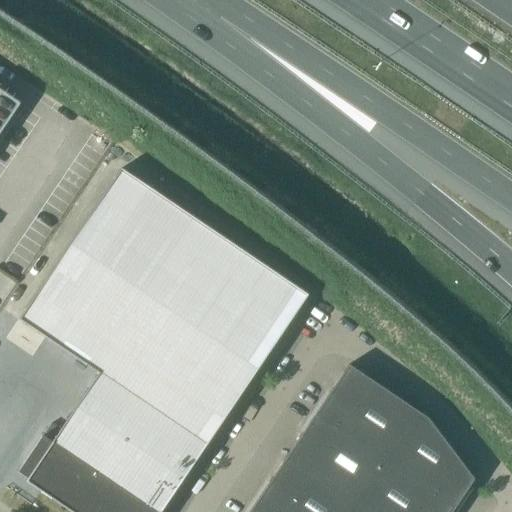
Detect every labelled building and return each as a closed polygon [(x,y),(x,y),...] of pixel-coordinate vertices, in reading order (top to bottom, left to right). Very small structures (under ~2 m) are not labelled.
[(0,132),(2,130),(0,128),(0,127),(14,107),(16,109),(18,106),(16,104),(0,93),(0,132)] [(38,493),(66,511),(160,511),(307,297),(120,170),(18,320),(97,374),(51,443),(41,437),(17,473),(26,480),(24,483),(30,488),(38,493)] [(346,368),(311,421),(380,468),(417,413),(346,368)] [(417,413),(380,468),(445,511),(451,511),(473,481),(426,420),(417,413)] [(311,421),(281,464),(351,511),(380,468),(311,421)] [(281,464),(252,507),(260,511),(350,511),(351,511),(281,464)] [(445,511),(380,468),(351,511),(352,511),(445,511)]
